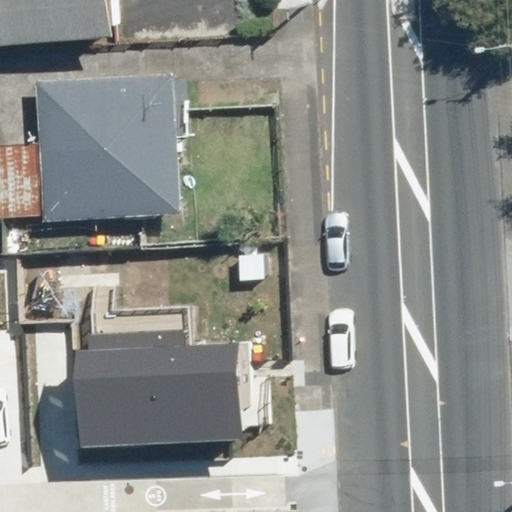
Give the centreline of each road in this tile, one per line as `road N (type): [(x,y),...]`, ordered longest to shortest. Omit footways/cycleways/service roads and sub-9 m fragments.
road 1 (secondary): [(437,485),(415,0)]
road 2 (residential): [(0,499),(437,485)]
